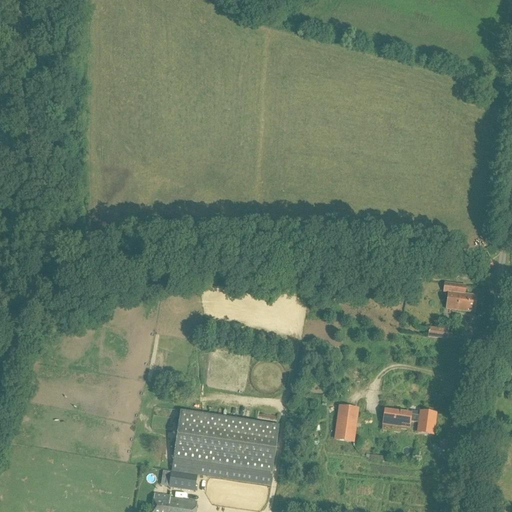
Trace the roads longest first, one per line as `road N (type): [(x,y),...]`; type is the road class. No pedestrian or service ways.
road 1 (track): [(76,293),(153,257),(235,251),(497,281)]
road 2 (unclassified): [(466,511),(511,184)]
